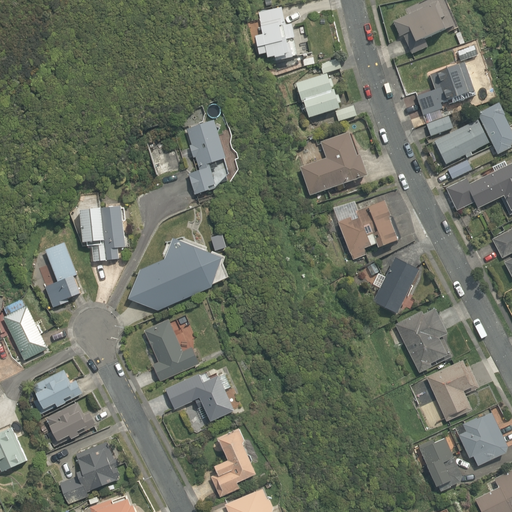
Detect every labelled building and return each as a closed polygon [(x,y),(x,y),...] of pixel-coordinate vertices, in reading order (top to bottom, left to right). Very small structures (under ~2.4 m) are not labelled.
[(448,28),(436,0),(434,0),(389,20),(397,37),(399,36),(408,55),(428,46),(424,38),(448,28)] [(260,25),(249,27),(253,54),(261,52),(262,56),(283,52),(284,58),(298,56),(292,20),(283,21),(280,6),(258,10),(260,25)] [(456,51),(459,59),(429,69),(436,87),(415,94),(423,115),(443,108),(440,101),(446,99),(448,107),(473,98),(460,62),(477,55),(474,45),(456,51)] [(322,71),(293,80),(306,119),(333,110),(336,121),(356,115),(352,103),(347,105),(342,89),(347,87),(338,58),(319,64),(322,71)] [(508,142),(511,139),(511,129),(498,101),(475,113),(496,155),(511,148),(508,142)] [(447,115),(425,124),(430,135),(451,126),(447,115)] [(191,192),(214,186),(226,171),(223,156),(212,117),(185,124),(196,165),(185,168),(191,192)] [(486,143),(473,117),(430,139),(443,163),(462,154),(464,158),(473,154),(471,151),(486,143)] [(308,195),(365,172),(346,126),(316,138),(323,156),(296,167),(308,195)] [(462,157),(444,165),(450,179),(468,171),(462,157)] [(467,175),(445,186),(456,210),(471,203),(474,208),(500,195),(507,208),(511,205),(511,159),(469,180),(467,175)] [(353,194),(330,204),(353,261),(367,255),(363,246),(372,242),(374,246),(398,237),(382,197),(358,206),(353,194)] [(120,203),(76,207),(79,247),(91,246),(92,260),(117,258),(116,246),(123,245),(120,203)] [(511,223),(488,236),(499,257),(511,251),(511,252),(511,256),(501,262),(510,279),(511,278),(511,223)] [(127,297),(156,309),(227,274),(222,263),(224,254),(205,247),(206,245),(182,236),(180,242),(170,238),(163,259),(137,268),(127,297)] [(76,272),(63,239),(43,246),(55,278),(42,283),(50,305),(80,294),(73,273),(76,272)] [(418,263),(392,253),(372,301),(398,312),(418,263)] [(23,302),(0,313),(0,314),(22,359),(46,348),(23,302)] [(431,305),(393,323),(417,374),(449,359),(441,340),(446,337),(431,305)] [(151,362),(158,379),(200,363),(194,348),(196,347),(189,327),(174,333),(168,317),(144,326),(157,360),(151,362)] [(464,358),(423,375),(434,403),(427,406),(434,422),(443,418),(445,421),(471,410),(462,388),(474,383),(464,358)] [(206,421),(231,411),(213,365),(163,385),(173,408),(197,398),(206,421)] [(74,378),(69,380),(64,368),(44,376),(47,384),(31,391),(38,407),(53,400),(55,405),(65,401),(63,396),(70,393),(72,397),(81,393),(74,378)] [(0,469),(26,459),(3,398),(0,399),(0,469)] [(57,414),(45,420),(55,439),(66,434),(70,440),(78,435),(74,427),(80,424),(83,430),(94,424),(89,415),(84,418),(75,401),(56,411),(57,414)] [(506,450),(488,410),(461,422),(464,430),(456,434),(467,457),(472,455),(476,463),(506,450)] [(237,424),(213,434),(223,457),(211,462),(213,468),(207,470),(217,495),(238,487),(235,481),(257,471),(246,444),(241,446),(239,440),(243,439),(237,424)] [(441,435),(415,446),(432,488),(436,486),(439,493),(452,487),(450,482),(462,478),(452,455),(449,456),(441,435)] [(92,492),(90,488),(121,475),(118,467),(124,464),(112,436),(73,452),(81,471),(58,480),(68,502),(92,492)] [(488,491),(472,498),(478,511),(511,511),(511,465),(482,479),(488,491)] [(283,511),(280,504),(272,507),(264,486),(224,501),(228,511),(283,511)] [(132,511),(123,488),(98,498),(96,494),(87,498),(89,503),(83,506),(85,511),(132,511)]
